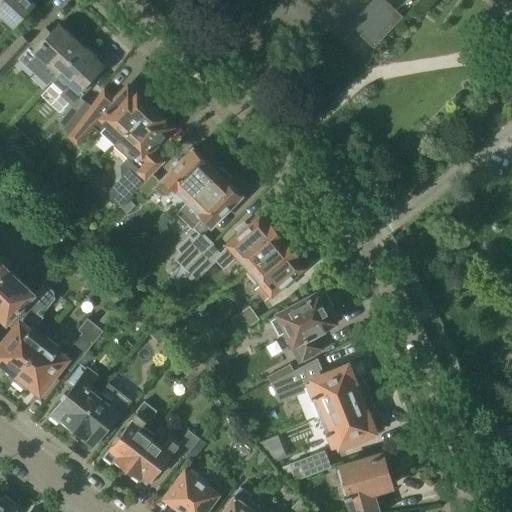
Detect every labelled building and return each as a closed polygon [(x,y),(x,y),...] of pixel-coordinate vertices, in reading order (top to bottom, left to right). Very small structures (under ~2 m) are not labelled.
[(35,4),(30,0),(0,0),(0,11),(15,26),(35,4)] [(385,0),(373,0),(351,25),(374,47),(403,16),(385,0)] [(84,47),(70,34),(71,33),(68,30),(67,31),(61,26),(62,25),(60,23),(51,32),(46,27),(31,44),(30,45),(31,46),(24,54),(52,80),(84,47)] [(0,79),(24,54),(31,46),(30,45),(31,44),(21,34),(0,56),(0,79)] [(60,125),(71,133),(92,104),(82,96),(91,86),(89,83),(105,65),(97,57),(96,58),(84,47),(52,80),(63,91),(60,93),(72,104),(63,116),(66,118),(60,125)] [(78,145),(98,124),(118,142),(151,106),(148,104),(148,101),(143,95),(138,95),(128,86),(117,98),(104,87),(92,104),(71,133),(68,136),(78,145)] [(162,144),(160,141),(173,127),(163,118),(162,113),(157,108),(153,108),(151,106),(118,142),(115,145),(128,157),(121,163),(122,176),(110,189),(110,197),(120,206),(121,206),(128,198),(138,188),(153,173),(165,161),(153,148),(154,148),(157,150),(162,144)] [(168,197),(175,190),(187,201),(218,171),(222,166),(212,156),(207,160),(194,147),(161,181),(153,173),(138,188),(146,197),(154,189),(162,197),(168,197)] [(31,164),(24,157),(17,165),(24,171),(31,164)] [(222,166),(218,171),(187,201),(188,202),(178,212),(195,228),(205,218),(212,225),(242,194),(228,181),(232,176),(222,166)] [(128,212),(135,205),(128,198),(121,206),(128,212)] [(222,250),(226,253),(218,261),(226,269),(240,256),(250,268),(286,238),(283,235),(288,230),(279,220),(274,224),(272,222),(269,224),(261,215),(251,223),(247,223),(238,231),(238,234),(228,243),(222,250)] [(84,227),(75,237),(82,244),(92,234),(84,227)] [(184,272),(214,242),(204,232),(197,239),(193,236),(180,249),(183,252),(178,258),(183,264),(171,276),(176,280),(184,272)] [(289,242),(286,238),(250,268),(273,294),(282,286),(286,287),(296,278),(296,275),(306,266),(297,257),(300,255),(297,252),(302,247),(294,238),(289,242)] [(199,280),(218,261),(226,253),(222,250),(214,242),(184,272),(192,279),(195,276),(199,280)] [(4,263),(0,267),(0,314),(7,322),(23,306),(35,294),(4,263)] [(127,269),(126,266),(116,276),(126,286),(127,284),(127,269)] [(44,318),(39,314),(41,311),(49,311),(57,300),(56,293),(49,285),(59,274),(54,269),(43,280),(46,283),(35,294),(23,306),(32,313),(25,323),(34,330),(44,318)] [(326,289),(321,292),(320,290),(278,313),(279,315),(271,320),(280,335),(288,331),(303,359),(323,348),(316,335),(326,330),(325,327),(336,321),(329,308),(335,305),(326,289)] [(124,303),(136,315),(145,306),(133,294),(124,303)] [(250,306),(234,318),(243,331),(260,319),(250,306)] [(110,308),(98,323),(104,327),(115,313),(110,308)] [(89,318),(82,327),(86,330),(73,345),(69,350),(80,359),(104,329),(89,318)] [(34,330),(25,323),(21,320),(17,326),(16,325),(5,340),(0,346),(0,358),(4,362),(1,369),(14,378),(18,373),(45,339),(34,330)] [(208,351),(186,323),(173,334),(195,362),(208,351)] [(152,333),(159,339),(165,332),(158,324),(152,333)] [(57,348),(45,339),(18,373),(14,378),(25,387),(31,383),(41,391),(53,376),(53,377),(64,364),(71,370),(80,359),(69,350),(73,345),(64,339),(57,348)] [(309,389),(307,382),(323,375),(324,372),(318,356),(293,370),(271,382),(270,383),(280,400),(309,389)] [(61,421),(64,417),(75,426),(103,391),(92,383),(99,374),(89,366),(88,368),(81,363),(67,381),(73,386),(52,414),(61,421)] [(293,370),(289,363),(267,375),(271,382),(293,370)] [(309,389),(320,415),(367,396),(371,394),(363,375),(359,377),(353,363),(347,366),(346,364),(324,372),(323,375),(307,382),(309,389)] [(194,383),(201,374),(194,366),(186,377),(194,383)] [(194,383),(197,386),(201,381),(206,382),(207,380),(201,374),(194,383)] [(114,400),(103,391),(75,426),(86,435),(84,438),(93,446),(131,399),(121,391),(114,400)] [(367,396),(320,415),(333,447),(349,440),(352,442),(374,433),(373,431),(380,429),(374,414),(378,413),(371,394),(367,396)] [(126,470),(128,467),(155,433),(144,424),(148,419),(149,420),(157,410),(145,400),(137,410),(138,412),(105,455),(114,462),(117,458),(127,466),(125,468),(126,470)] [(155,433),(128,467),(126,470),(128,471),(130,468),(140,476),(137,480),(146,487),(175,449),(185,457),(196,443),(201,436),(190,428),(182,438),(174,432),(167,441),(155,433)] [(201,447),(196,443),(185,457),(191,461),(201,447)] [(290,460),(297,477),(335,463),(328,446),(290,460)] [(253,462),(261,469),(270,458),(261,451),(253,462)] [(383,453),(341,465),(350,493),(347,494),(352,511),(380,511),(375,490),(393,485),(383,453)] [(205,511),(221,492),(187,467),(165,496),(185,511),(184,511),(205,511)] [(259,511),(261,511),(262,508),(250,499),(253,495),(241,486),(222,511),(259,511)] [(0,511),(13,511),(17,507),(16,506),(19,501),(6,493),(3,497),(0,494),(0,511)] [(300,497),(292,505),(298,511),(302,511),(309,505),(300,497)]
